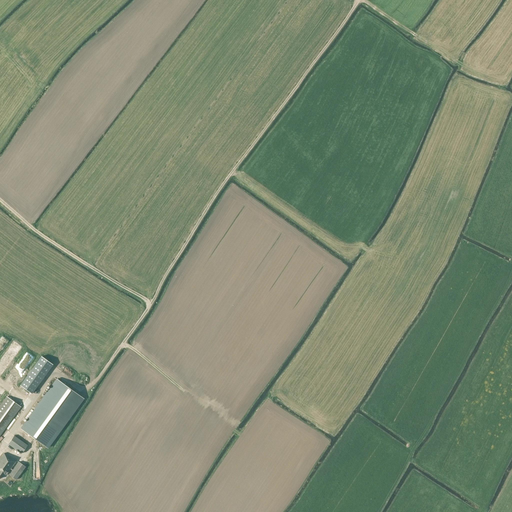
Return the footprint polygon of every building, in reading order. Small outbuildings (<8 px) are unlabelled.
[(41,356),(19,385),(31,394),(53,364),(41,356)] [(56,378),(20,429),(40,443),(48,449),(84,399),(65,385),(56,378)] [(0,435),(21,407),(7,397),(0,406),(0,435)] [(27,446),(26,444),(14,436),(8,444),(21,454),(27,446)] [(6,475),(9,471),(11,472),(9,475),(16,480),(25,467),(19,462),(13,470),(11,468),(16,462),(4,453),(0,459),(0,478),(4,474),(6,475)]
